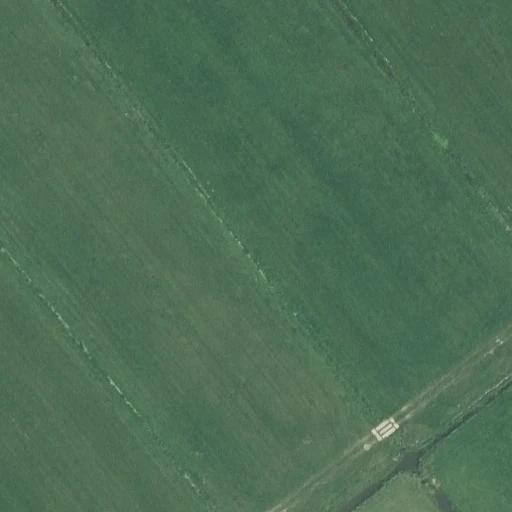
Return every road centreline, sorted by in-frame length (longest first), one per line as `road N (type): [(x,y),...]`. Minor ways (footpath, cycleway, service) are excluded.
road 1 (track): [(415,409),(96,0)]
road 2 (track): [(511,188),(370,0)]
road 3 (track): [(285,511),(415,409)]
road 4 (track): [(511,331),(415,409)]
